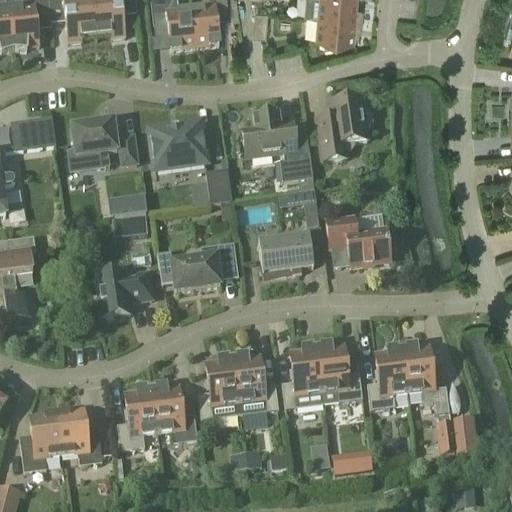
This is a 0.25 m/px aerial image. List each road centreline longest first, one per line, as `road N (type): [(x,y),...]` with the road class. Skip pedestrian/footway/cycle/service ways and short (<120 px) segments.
road 1 (residential): [(0,363),(67,377),(125,369),(228,319),(278,308),(497,297)]
road 2 (residential): [(382,61),(246,92),(171,95),(71,77),(0,91)]
road 3 (residential): [(497,297),(468,224),(458,140),(461,49)]
